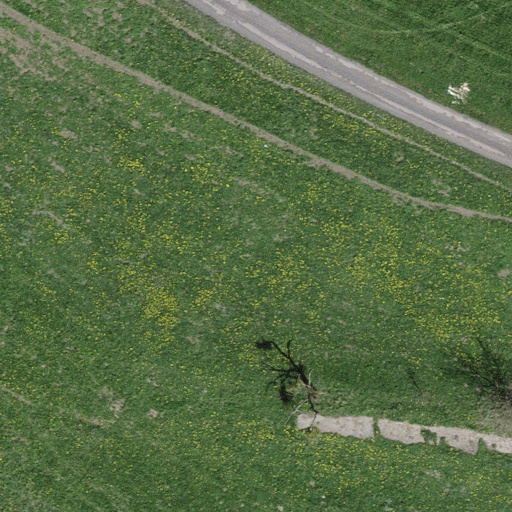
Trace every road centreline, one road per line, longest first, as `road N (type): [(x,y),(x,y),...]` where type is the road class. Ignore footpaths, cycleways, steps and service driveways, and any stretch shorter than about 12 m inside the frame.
road 1 (track): [(228,0),(369,88),(511,150)]
road 2 (track): [(333,418),(511,440)]
